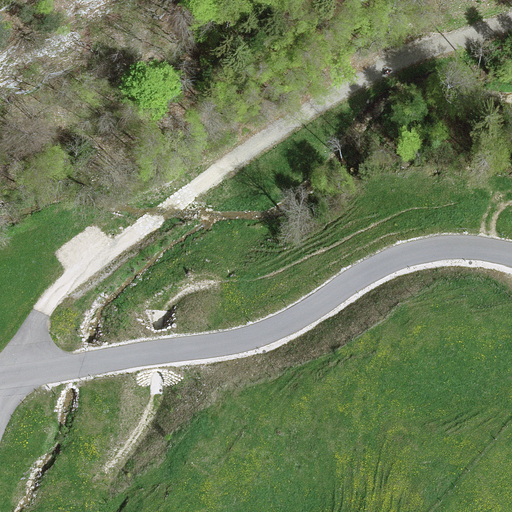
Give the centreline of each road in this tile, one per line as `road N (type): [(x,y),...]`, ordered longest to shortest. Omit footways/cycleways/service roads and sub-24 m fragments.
road 1 (track): [(511,23),(403,57),(301,114),(60,286),(3,375)]
road 2 (tertiary): [(511,254),(468,245),(424,249),(376,265),(252,335),(3,375)]
